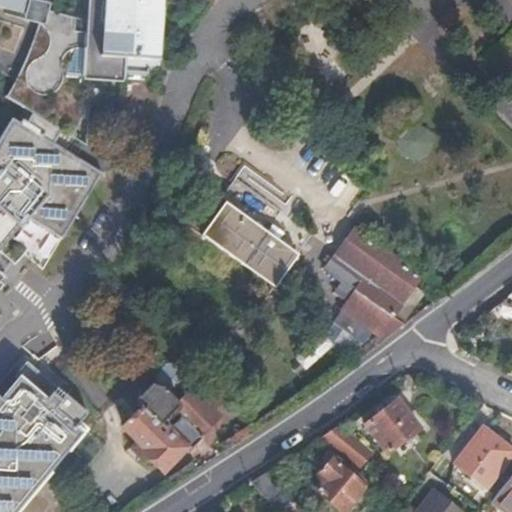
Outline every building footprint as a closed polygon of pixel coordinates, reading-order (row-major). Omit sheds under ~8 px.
[(82,73),(124,76),(124,70),(146,72),(148,53),(154,53),(158,0),(0,0),(0,68),(7,72),(0,85),(0,90),(7,94),(5,97),(28,110),(20,123),(12,118),(0,138),(0,511),(16,511),(85,431),(79,425),(87,414),(52,384),(40,397),(20,379),(2,400),(0,399),(0,246),(17,225),(22,228),(29,219),(63,239),(103,173),(55,144),(62,131),(74,138),(89,105),(91,79),(81,78),(82,73)] [(414,160),(427,155),(435,143),(428,129),(416,124),(404,129),(398,141),(402,153),(414,160)] [(270,285),(307,232),(234,180),(222,197),(224,205),(200,237),(270,285)] [(392,317),(416,273),(350,227),(321,267),(351,289),(337,308),(344,313),(337,322),(347,328),(373,347),(375,349),(404,327),(392,317)] [(200,431),(217,411),(210,404),(218,395),(199,379),(195,383),(174,365),(165,365),(155,375),(155,383),(147,385),(136,398),(137,406),(140,409),(123,428),(147,449),(144,453),(163,468),(183,446),(187,449),(201,433),(200,431)] [(419,426),(397,399),(365,425),(388,452),(419,426)] [(374,454),(340,426),(322,437),(363,470),(374,454)] [(485,488),(511,453),(511,449),(500,440),(482,427),(453,463),(485,488)] [(342,511),(366,482),(367,480),(332,450),(326,458),(330,462),(323,472),(326,474),(315,488),(342,511)] [(298,511),(304,506),(267,472),(253,481),(284,511),(298,511)] [(511,511),(511,472),(489,501),(503,511),(511,511)] [(398,507),(408,495),(403,490),(393,502),(398,507)] [(460,511),(459,511),(467,501),(455,492),(446,501),(433,491),(416,511),(417,511),(460,511)]
